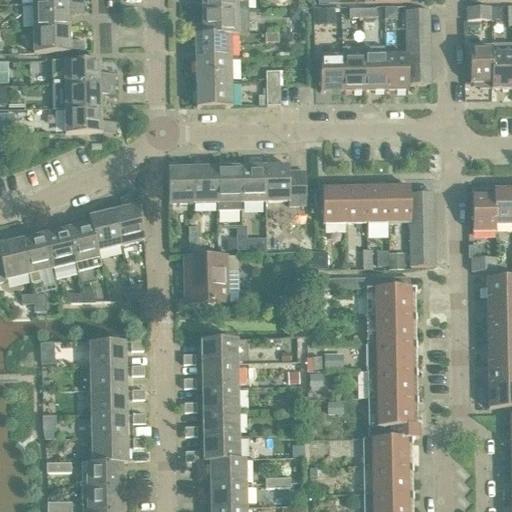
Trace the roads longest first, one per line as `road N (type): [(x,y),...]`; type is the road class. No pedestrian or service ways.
road 1 (residential): [(166,511),(161,235),(123,166)]
road 2 (residential): [(162,133),(415,131),(455,150)]
road 3 (residential): [(461,427),(455,150)]
road 4 (residential): [(455,150),(452,0)]
road 5 (residential): [(0,220),(123,166)]
road 6 (residential): [(162,133),(151,0)]
